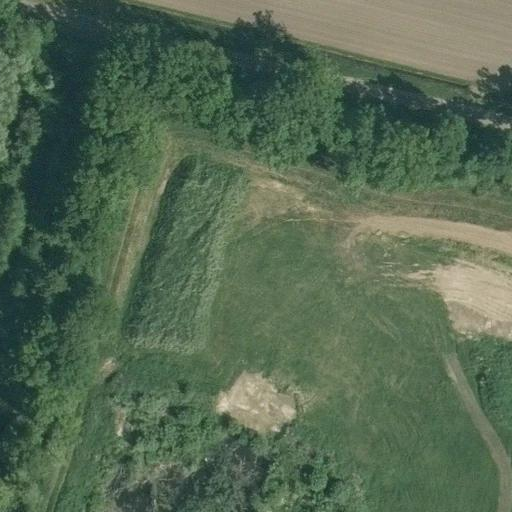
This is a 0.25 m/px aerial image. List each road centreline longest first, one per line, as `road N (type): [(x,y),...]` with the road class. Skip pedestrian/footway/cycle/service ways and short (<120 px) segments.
road 1 (unclassified): [(511,126),(0,2)]
road 2 (track): [(511,244),(441,230),(276,240)]
